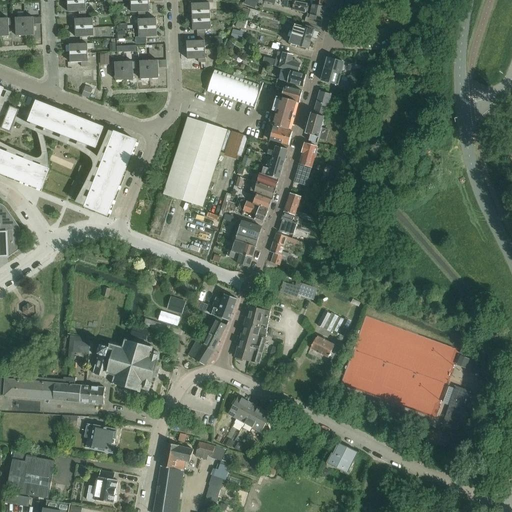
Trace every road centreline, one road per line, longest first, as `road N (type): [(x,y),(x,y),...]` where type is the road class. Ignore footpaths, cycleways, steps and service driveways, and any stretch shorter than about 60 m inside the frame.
road 1 (tertiary): [(508,502),(411,465),(220,370)]
road 2 (residential): [(324,43),(249,284)]
road 3 (tertiary): [(146,511),(175,397),(189,379),(220,370)]
road 4 (unclassified): [(511,261),(475,181),(461,106)]
road 5 (residential): [(118,234),(249,284)]
road 6 (residential): [(155,133),(174,109),(172,0)]
